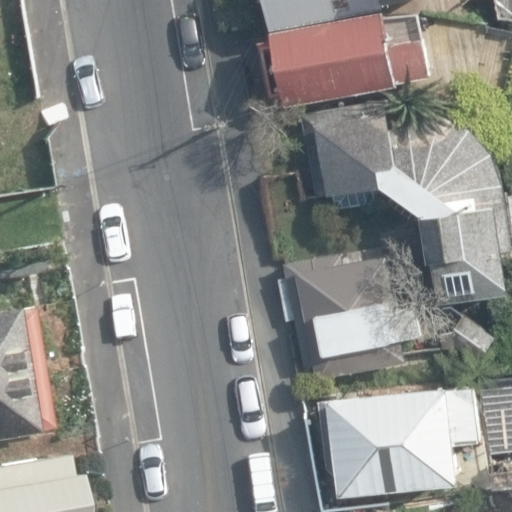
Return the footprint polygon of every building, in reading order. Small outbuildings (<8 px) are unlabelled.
[(277,0),(283,31),(397,7),(396,0),(277,0)] [(397,7),(283,31),(286,45),(270,46),(281,94),(297,91),(299,101),(411,85),(411,80),(442,74),(435,34),(405,38),(397,7)] [(398,89),(308,107),(324,193),(339,190),(343,207),(389,197),(438,228),(442,263),(451,262),(457,302),(511,294),(511,153),(505,140),(484,118),(456,106),(417,107),(420,116),(405,120),(398,89)] [(351,249),(288,261),(291,273),(282,274),(291,320),(300,317),(307,349),(317,346),(318,352),(334,348),(334,352),(413,334),(395,249),(353,257),(351,249)] [(28,299),(0,303),(0,435),(48,428),(48,425),(60,422),(40,300),(28,302),(28,299)] [(345,393),(327,395),(333,466),(342,472),(353,471),(355,488),(483,473),(478,432),(497,430),(491,376),(473,379),(472,372),(344,386),(345,393)] [(0,511),(99,511),(91,465),(81,467),(77,446),(0,460),(0,511)]
